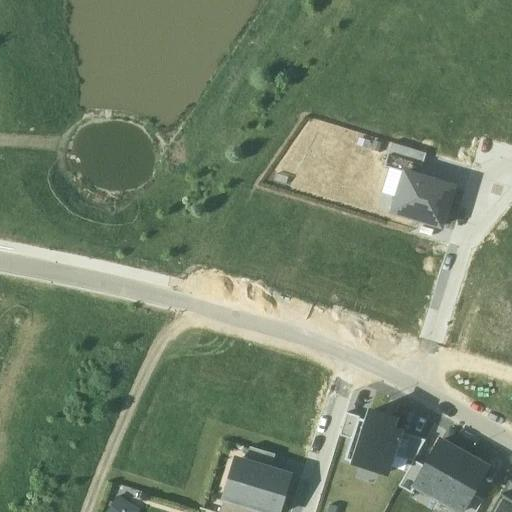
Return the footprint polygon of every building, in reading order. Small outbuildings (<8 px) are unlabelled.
[(405,174),(419,178),(426,155),(392,145),(385,169),(405,174)] [(393,214),(442,228),(454,188),(419,178),(405,174),(393,214)] [(344,461),(387,475),(394,456),(401,434),(391,431),(395,421),(371,413),(367,423),(358,420),(351,441),(344,461)] [(340,437),(351,441),(358,420),(359,418),(348,414),(340,437)] [(426,442),(401,434),(394,456),(414,463),(426,442)] [(465,455),(441,442),(426,468),(415,487),(438,501),(465,455)] [(250,450),(246,463),(273,472),(277,458),(250,450)] [(488,469),(465,455),(438,501),(457,511),(463,511),(473,495),(488,469)] [(415,487),(426,468),(415,462),(400,488),(411,494),(415,487)] [(232,476),(225,499),(257,509),(266,511),(279,511),(291,478),(273,472),(246,463),(241,479),(232,476)] [(511,511),(511,482),(510,482),(491,511),(511,511)] [(477,511),(484,501),(473,495),(463,511),(477,511)] [(138,511),(139,511),(118,498),(109,511),(138,511)] [(256,511),(257,509),(225,499),(220,511),(256,511)]
